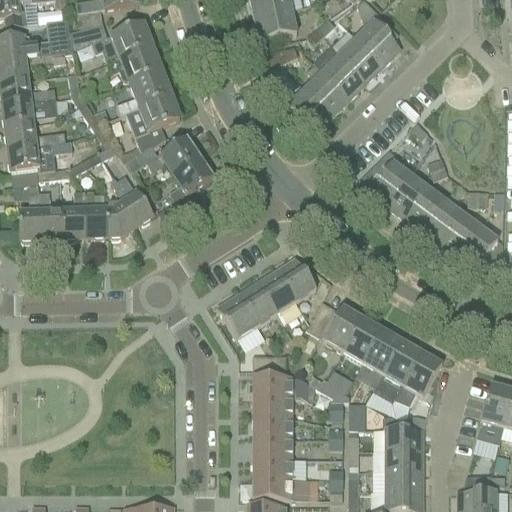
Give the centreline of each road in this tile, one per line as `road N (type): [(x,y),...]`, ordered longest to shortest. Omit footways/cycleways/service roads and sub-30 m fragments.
road 1 (residential): [(293,196),(446,41),(459,0)]
road 2 (residential): [(491,331),(400,286),(293,196)]
road 3 (residential): [(155,286),(190,334),(203,378),(202,511)]
road 4 (residential): [(293,196),(235,122),(189,0)]
road 5 (residential): [(438,511),(453,420),(491,331)]
road 6 (residential): [(155,286),(293,196)]
road 7 (residential): [(0,308),(111,302),(155,286)]
